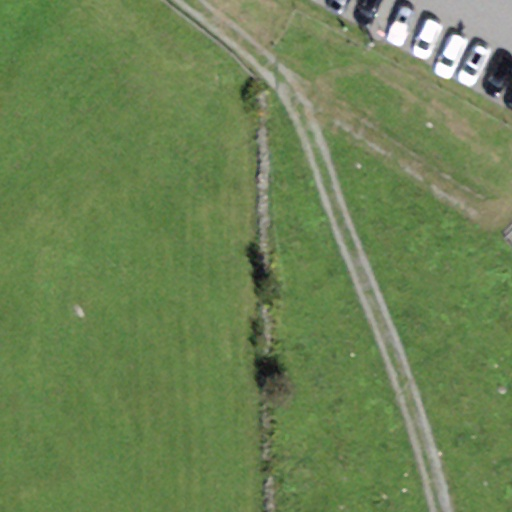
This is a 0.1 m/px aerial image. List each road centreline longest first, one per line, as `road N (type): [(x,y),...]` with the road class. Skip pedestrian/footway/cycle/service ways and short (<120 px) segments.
road 1 (track): [(440,511),(296,90)]
road 2 (track): [(296,90),(491,213)]
road 3 (track): [(296,90),(191,0)]
